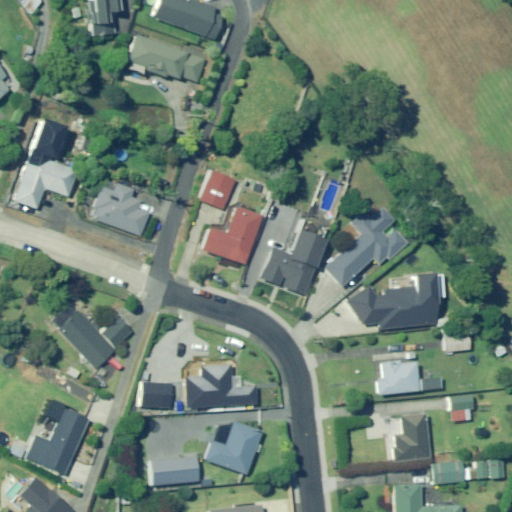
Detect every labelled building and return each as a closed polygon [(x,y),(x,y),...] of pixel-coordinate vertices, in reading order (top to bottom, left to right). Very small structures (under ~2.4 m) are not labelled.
[(22,0),(31,13),(40,0),(22,0)] [(95,34),(118,32),(115,9),(121,9),(120,0),(91,0),(93,12),(90,12),(91,18),(94,17),(95,34)] [(154,0),(152,6),(149,15),(212,38),(221,15),(219,15),(210,12),(213,6),(199,1),(196,0),(154,0)] [(206,57),(182,49),(135,33),(127,56),(126,59),(128,60),(146,66),(145,69),(148,70),(157,73),(165,76),(166,73),(172,75),(178,77),(179,74),(196,80),(198,81),(206,57)] [(65,195),(69,186),(75,169),(28,153),(12,199),(31,206),(35,207),(39,194),(42,187),(64,195),(65,195)] [(225,210),(237,179),(213,170),(201,200),(204,201),(225,210)] [(157,182),(164,184),(166,178),(157,175),(155,182),(157,182)] [(132,188),(117,183),(114,182),(112,190),(100,185),(96,196),(92,207),(96,208),(92,218),(140,235),(149,211),(137,208),(140,199),(138,199),(129,196),(132,188)] [(289,211),(264,202),(260,211),(285,220),(289,211)] [(246,264),(262,214),(235,205),(226,232),(209,226),(201,249),(224,257),(246,264)] [(383,266),(409,242),(377,208),(369,216),(363,210),(349,222),(361,235),(328,265),(345,283),(374,257),(383,266)] [(318,267),(328,241),(304,233),(295,258),(273,250),(262,279),(307,296),(318,267)] [(379,322),(380,329),(435,322),(440,304),(437,273),(419,274),(419,291),(375,294),(368,285),(346,300),(364,323),(379,322)] [(71,311),(66,303),(64,301),(47,319),(55,327),(53,329),(93,368),(113,348),(112,347),(126,332),(119,325),(105,339),(88,323),(87,322),(90,322),(93,319),(92,315),(90,312),(86,312),(83,315),(83,318),(73,308),(71,311)] [(444,350),(469,348),(467,335),(464,335),(463,326),(445,328),(446,336),(443,337),(443,339),(444,347),(444,350)] [(502,346),(496,350),(498,355),(505,351),(502,346)] [(111,355),(96,370),(104,378),(119,363),(111,355)] [(376,394),(417,390),(414,361),(398,363),(397,360),(387,361),(384,361),(379,362),(380,374),(380,379),(374,380),(374,382),(376,394)] [(245,385),(236,386),(229,386),(228,363),(196,365),(197,375),(184,376),(181,376),(183,407),(254,403),(254,399),(253,384),(245,385)] [(419,378),(420,389),(440,388),(439,376),(430,377),(419,378)] [(168,407),(169,384),(169,383),(139,381),(138,406),(168,407)] [(448,399),(449,408),(450,420),(468,418),(467,408),(471,408),(470,394),(448,396),(448,399)] [(86,418),(84,417),(74,413),(76,409),(58,401),(54,410),(59,412),(56,419),(51,429),(50,433),(48,436),(47,440),(44,439),(41,438),(32,434),(23,457),(62,474),(70,456),(78,437),(86,418)] [(392,446),(389,446),(391,461),(428,457),(423,412),(397,415),(397,418),(399,434),(391,434),(392,446)] [(256,429),(233,421),(230,421),(230,422),(229,424),(222,444),(208,440),(206,444),(201,459),(244,473),(258,432),(259,430),(256,429)] [(196,480),(196,476),(194,455),(174,457),(165,458),(167,483),(168,482),(169,488),(181,487),(180,481),(196,480)] [(488,460),(488,478),(503,477),(501,459),(488,460)] [(431,484),(439,483),(462,481),(462,479),(487,477),(485,461),(474,462),(474,467),(461,468),(460,460),(430,463),(430,464),(431,484)] [(141,466),(131,475),(137,482),(147,473),(141,466)] [(459,511),(459,504),(457,504),(419,506),(418,487),(418,483),(415,483),(391,484),(392,497),(392,501),(392,511),(459,511)] [(70,511),(72,511),(51,493),(44,487),(37,495),(21,511),(70,511)] [(106,511),(108,495),(99,494),(96,511),(106,511)]
